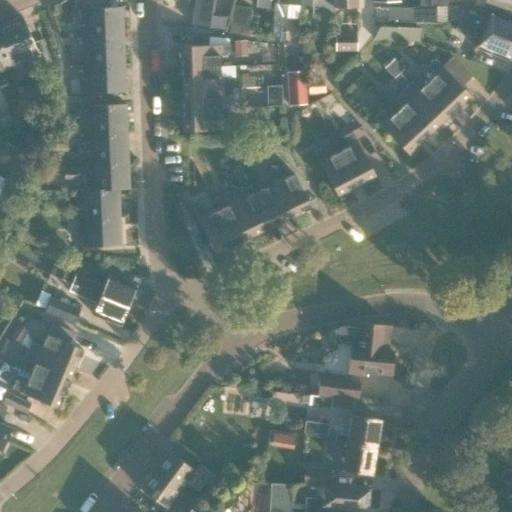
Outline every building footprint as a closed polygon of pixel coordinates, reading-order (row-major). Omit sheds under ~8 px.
[(195,0),(192,24),(224,29),(226,16),(211,14),(213,0),(195,0)] [(300,5),(300,0),(274,0),(271,35),(283,36),(286,4),(300,5)] [(300,0),(300,5),(313,6),(312,14),(333,16),(333,0),(300,0)] [(333,0),(334,11),(339,11),(339,7),(357,7),(356,0),(333,0)] [(511,0),(432,0),(432,4),(446,5),(446,0),(486,0),(485,4),(511,14),(511,0)] [(230,25),(247,28),(251,8),(234,5),(230,25)] [(120,20),(119,8),(122,8),(122,7),(80,9),(81,23),(84,23),(85,37),(120,36),(123,36),(122,20),(120,20)] [(436,20),(436,8),(413,8),(413,20),(436,20)] [(487,21),(483,20),(484,18),(463,9),(460,19),(511,41),(511,19),(492,11),(487,21)] [(23,60),(38,54),(23,17),(8,23),(23,60)] [(511,41),(460,19),(456,28),(476,37),(477,35),(481,37),(476,47),(508,61),(510,58),(511,55),(511,41)] [(0,45),(8,66),(23,60),(8,23),(0,26),(0,45)] [(374,38),(419,40),(419,28),(379,27),(374,38)] [(335,34),(335,51),(357,51),(356,34),(335,34)] [(86,65),(122,64),(124,64),(124,48),(121,48),(120,36),(85,37),(81,37),(82,51),(85,51),(86,65)] [(247,56),(246,40),(234,41),(235,56),(247,56)] [(181,68),(220,66),(219,55),(231,54),(230,44),(180,46),(181,68)] [(0,69),(8,66),(0,45),(0,69)] [(404,69),(395,58),(384,68),(394,79),(404,69)] [(454,110),(470,95),(435,59),(428,66),(436,74),(428,82),(454,110)] [(122,64),(86,65),(83,65),(83,79),(86,79),(87,94),(126,92),(125,76),(122,76),(122,64)] [(220,66),(181,68),(182,89),(232,87),(232,77),(220,78),(220,66)] [(307,104),(305,70),(287,71),(289,105),(307,104)] [(37,91),(49,86),(43,71),(31,76),(37,91)] [(401,73),(395,79),(404,88),(410,83),(401,73)] [(308,81),(309,93),(324,92),(323,80),(308,81)] [(411,82),(410,83),(404,88),(439,125),(454,110),(428,82),(419,90),(411,82)] [(17,88),(21,98),(24,108),(37,104),(30,84),(17,88)] [(282,100),(282,86),(267,86),(267,100),(282,100)] [(183,110),(221,108),(221,97),(232,96),(232,87),(182,89),(183,110)] [(423,139),(439,125),(404,88),(397,95),(405,103),(397,111),(423,139)] [(342,98),(332,106),(345,123),(355,115),(342,98)] [(124,117),(123,105),(126,105),(126,104),(84,105),(85,120),(88,120),(89,133),(124,133),(127,133),(126,117),(124,117)] [(221,108),(183,110),(184,131),(234,129),(233,119),(222,120),(221,108)] [(423,139),(397,111),(389,119),(381,110),(373,117),(408,154),(423,139)] [(13,124),(10,115),(0,119),(0,125),(1,129),(13,124)] [(11,136),(32,152),(45,134),(25,119),(11,136)] [(356,186),(375,176),(352,131),(343,136),(349,146),(338,152),(356,186)] [(90,161),(125,161),(128,161),(128,145),(125,145),(124,133),(89,133),(85,133),(86,148),(89,148),(90,161)] [(356,186),(338,152),(328,157),(323,147),(314,151),(337,196),(356,186)] [(91,189),(116,189),(130,189),(129,173),(126,173),(125,161),(90,161),(87,161),(87,176),(90,175),(91,189)] [(270,172),(291,217),(311,208),(294,173),(283,179),(278,168),(270,172)] [(64,171),(64,179),(77,179),(76,171),(64,171)] [(272,226),(291,217),(270,172),(261,176),(266,187),(256,192),(272,226)] [(0,200),(3,203),(14,185),(0,176),(0,200)] [(272,226),(256,192),(245,197),(240,186),(232,190),(253,236),(272,226)] [(81,217),(117,217),(120,217),(119,201),(117,201),(116,189),(91,189),(77,190),(78,204),(81,204),(81,217)] [(234,245),(253,236),(232,190),(223,194),(228,205),(218,210),(234,245)] [(174,205),(184,227),(195,222),(185,200),(174,205)] [(234,245),(218,210),(208,215),(202,204),(193,209),(215,254),(234,245)] [(118,229),(117,217),(81,217),(78,217),(79,231),(82,231),(82,246),(121,245),(120,229),(118,229)] [(73,271),(58,265),(54,276),(68,282),(73,271)] [(129,305),(136,286),(109,275),(104,286),(76,275),(72,284),(129,305)] [(121,325),(129,305),(72,284),(69,291),(98,303),(93,314),(121,325)] [(35,307),(44,311),(50,294),(41,291),(35,307)] [(46,311),(75,323),(81,309),(52,297),(46,311)] [(10,336),(21,343),(29,331),(18,323),(10,336)] [(390,325),(360,323),(360,328),(344,326),(334,330),(335,344),(352,345),(349,375),(368,376),(368,373),(390,375),(393,352),(387,351),(390,325)] [(28,350),(74,369),(83,349),(47,334),(42,345),(32,341),(28,350)] [(22,346),(6,339),(0,352),(16,359),(22,346)] [(66,388),(74,369),(28,350),(24,358),(35,363),(31,373),(66,388)] [(58,408),(66,388),(31,373),(26,384),(15,380),(12,389),(58,408)] [(317,395),(357,400),(360,378),(320,373),(317,395)] [(3,403),(26,414),(31,404),(8,393),(3,403)] [(357,400),(317,395),(309,394),(308,404),(356,410),(357,400)] [(6,413),(0,410),(0,449),(2,450),(11,428),(1,424),(6,413)] [(376,449),(380,420),(352,415),(349,435),(336,433),(334,442),(376,449)] [(296,448),(299,436),(276,431),(273,443),(296,448)] [(371,475),(376,449),(334,442),(333,448),(346,450),(343,471),(371,475)] [(198,490),(204,481),(193,473),(195,470),(169,451),(155,470),(181,489),(186,482),(198,490)] [(330,469),(305,467),(304,484),(325,486),(329,486),(330,469)] [(181,489),(155,470),(141,489),(172,511),(187,511),(196,500),(181,489)] [(305,496),(305,504),(291,503),(290,511),(342,511),(343,507),(367,509),(369,490),(329,486),(325,486),(323,498),(305,496)]
